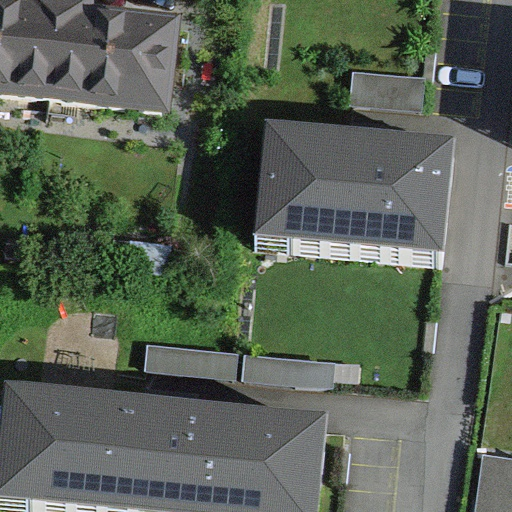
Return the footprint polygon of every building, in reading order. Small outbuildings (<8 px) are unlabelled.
[(0,101),(44,107),(55,4),(29,1),(27,15),(0,11),(0,101)] [(86,8),(55,4),(44,107),(166,123),(178,32),(85,21),(86,8)] [(266,136),(254,248),(442,269),(455,156),(266,136)] [(5,395),(0,442),(0,510),(19,511),(319,511),(328,429),(5,395)] [(511,511),(511,460),(487,457),(478,511),(511,511)]
